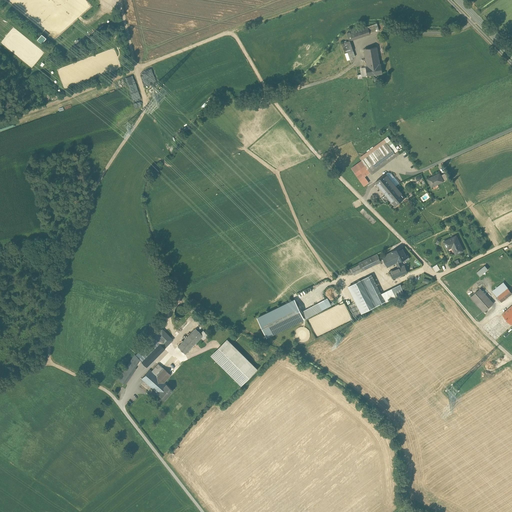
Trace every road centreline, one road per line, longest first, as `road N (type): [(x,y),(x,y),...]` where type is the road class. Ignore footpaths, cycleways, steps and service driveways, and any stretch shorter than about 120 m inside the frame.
road 1 (unclassified): [(511,357),(338,175),(270,96),(232,33),(136,69),(118,0)]
road 2 (track): [(136,69),(145,110),(110,160),(56,271),(51,363),(0,388)]
road 3 (unclassified): [(110,392),(202,511)]
road 4 (track): [(0,123),(136,69)]
